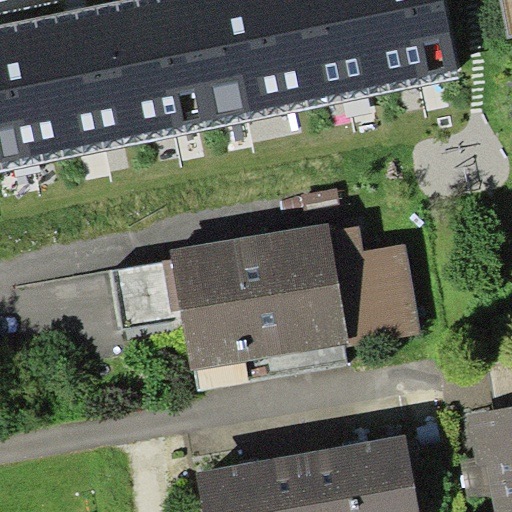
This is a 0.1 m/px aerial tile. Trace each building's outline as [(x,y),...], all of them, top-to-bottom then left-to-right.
[(118,0),(0,24),(0,161),(459,73),(445,0),(118,0)] [(511,37),(511,0),(501,0),(509,38),(511,37)] [(328,222),(170,248),(172,258),(162,260),(171,311),(180,310),(190,370),(195,369),(344,343),(348,343),(349,345),(419,334),(404,244),(363,251),(359,226),(330,231),(328,222)] [(348,363),(344,343),(195,369),(199,390),(348,363)] [(511,511),(511,404),(467,413),(475,457),(462,459),(469,498),(491,494),(494,511),(511,511)] [(301,454),(312,511),(419,511),(405,435),(301,454)] [(312,511),(301,454),(197,473),(203,511),(312,511)]
